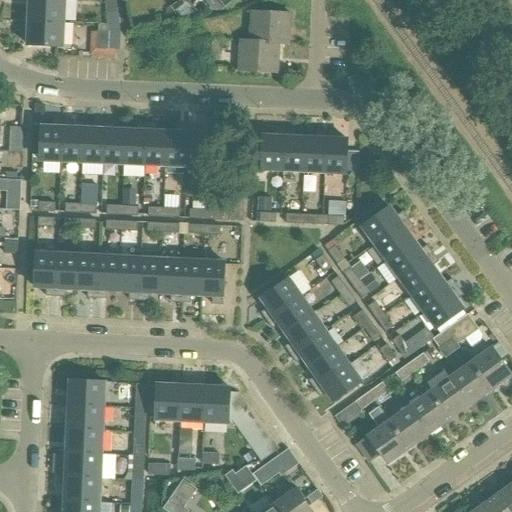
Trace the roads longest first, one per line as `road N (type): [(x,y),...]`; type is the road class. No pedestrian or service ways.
road 1 (residential): [(355,511),(244,358),(34,341)]
road 2 (residential): [(315,99),(66,88),(0,68)]
road 3 (residential): [(511,296),(379,114),(357,102),(315,99)]
road 4 (residential): [(393,511),(511,427)]
road 5 (residential): [(26,481),(34,341)]
